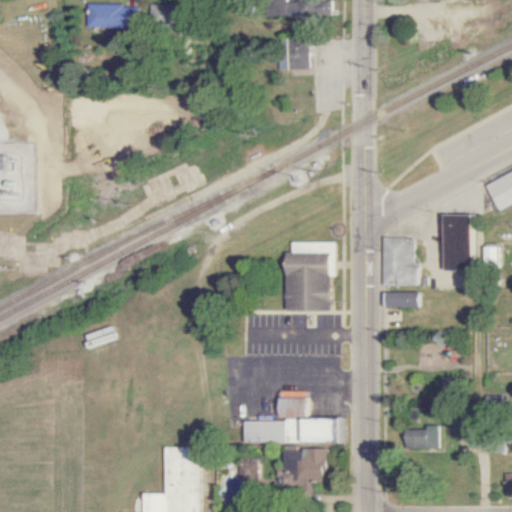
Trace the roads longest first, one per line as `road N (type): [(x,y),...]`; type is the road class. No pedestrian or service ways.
road 1 (tertiary): [(368,511),(367,235)]
road 2 (residential): [(367,235),(368,0)]
road 3 (tertiary): [(367,235),(511,157)]
